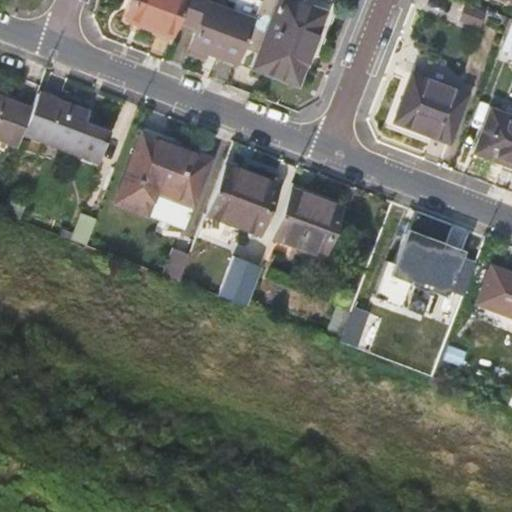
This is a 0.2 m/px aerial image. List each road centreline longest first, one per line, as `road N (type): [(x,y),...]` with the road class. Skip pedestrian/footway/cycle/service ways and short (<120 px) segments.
road 1 (residential): [(54,43),(337,154)]
road 2 (residential): [(337,154),(511,220)]
road 3 (residential): [(337,154),(394,0)]
